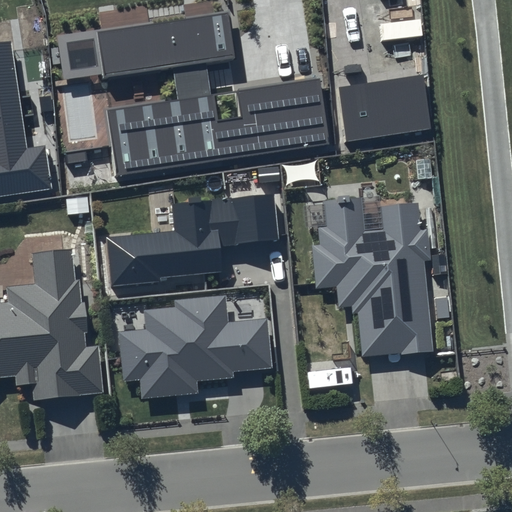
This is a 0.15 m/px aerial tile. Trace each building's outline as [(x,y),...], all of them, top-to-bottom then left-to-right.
[(330,144),(320,78),(211,94),(205,62),(237,57),(230,11),(94,30),(102,78),(172,67),(177,99),(106,110),(117,176),(330,144)] [(0,196),(51,188),(44,145),(26,149),(10,41),(0,42),(0,196)] [(423,75),(339,87),(346,142),(430,129),(423,75)] [(174,230),(106,237),(110,287),(160,281),(160,277),(223,271),(221,248),(279,242),(274,193),(172,204),(174,230)] [(426,223),(418,224),(416,198),(376,202),(378,224),(362,225),(359,193),(320,197),(323,222),(315,223),(316,241),(309,241),(313,285),(334,283),(336,304),(349,303),(349,310),(355,310),(359,353),(429,347),(421,256),(429,255),(426,223)] [(0,373),(13,372),(14,382),(29,381),(30,397),(100,391),(96,343),(83,344),(82,330),(85,329),(82,298),(79,299),(75,253),(69,254),(68,245),(30,248),(33,281),(5,283),(6,299),(0,299),(0,373)] [(146,329),(118,332),(123,382),(140,380),(142,399),(198,393),(197,381),(234,378),(233,371),(273,368),(267,318),(229,322),(226,294),(174,300),(175,307),(144,310),(146,329)]
